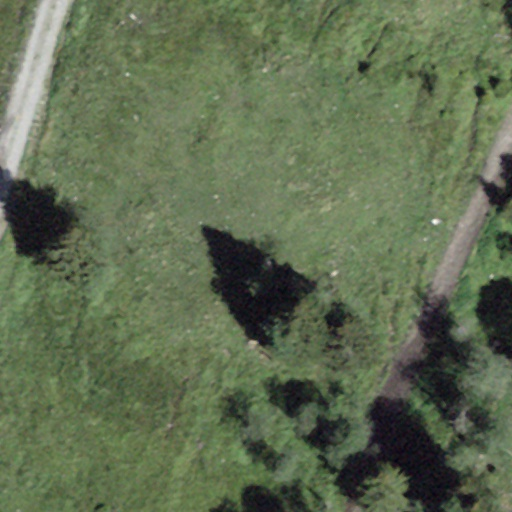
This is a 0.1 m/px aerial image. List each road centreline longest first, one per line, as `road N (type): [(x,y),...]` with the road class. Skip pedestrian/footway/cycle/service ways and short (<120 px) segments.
road 1 (track): [(511,142),(376,441),(357,511)]
road 2 (track): [(53,0),(0,159)]
